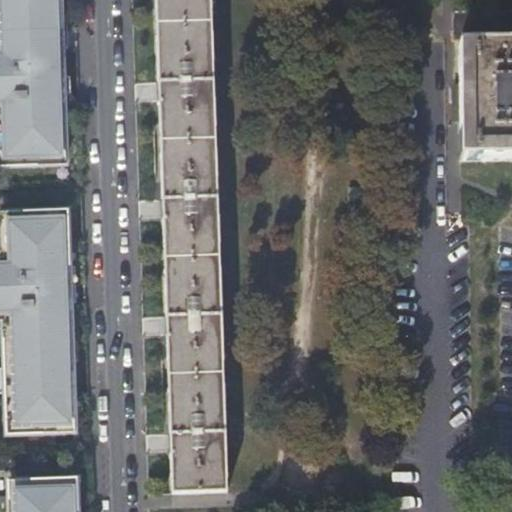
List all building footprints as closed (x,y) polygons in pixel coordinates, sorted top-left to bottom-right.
[(0,0),(0,109),(1,109),(3,165),(63,163),(61,130),(63,130),(60,46),(58,46),(56,13),(59,12),(58,0),(0,0)] [(208,0),(154,0),(170,492),(224,490),(208,0)] [(457,158),(511,157),(511,12),(450,13),(450,45),(456,45),(457,158)] [(68,265),(67,239),(66,239),(66,208),(5,210),(6,260),(0,259),(0,318),(8,318),(9,336),(2,337),(4,397),(11,396),(12,433),(72,431),(71,399),(72,399),(71,359),(68,359),(68,341),(71,340),(69,301),(66,301),(65,265),(68,265)] [(73,511),(72,476),(14,478),(14,499),(6,499),(6,511),(73,511)]
